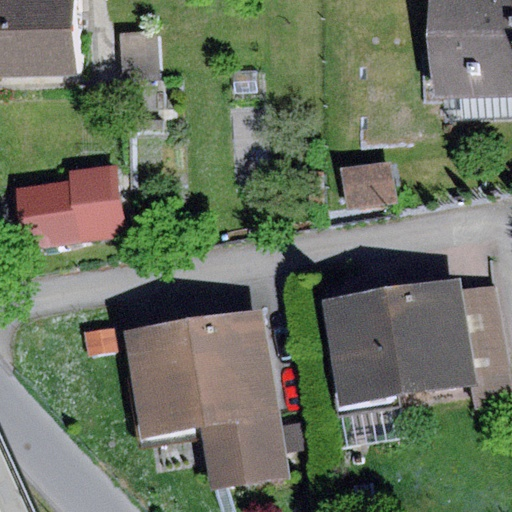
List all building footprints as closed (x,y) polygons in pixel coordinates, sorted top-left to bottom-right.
[(78,0),(0,0),(0,78),(81,76),(78,0)] [(511,102),(511,0),(434,0),(436,103),(511,102)] [(155,33),(122,35),(124,81),(158,79),(155,33)] [(390,164),(342,170),(347,211),(395,205),(390,164)] [(71,184),(16,191),(24,250),(128,237),(119,165),(69,172),(71,184)] [(459,284),(322,305),(338,407),(474,386),(460,289),(459,284)] [(511,400),(494,284),(460,289),(474,386),(478,408),(511,403),(511,400)] [(264,311),(129,332),(145,437),(203,428),(213,493),(290,481),(264,311)] [(114,330),(84,334),(87,357),(116,353),(114,330)] [(402,407),(343,417),(348,447),(407,438),(402,407)]
